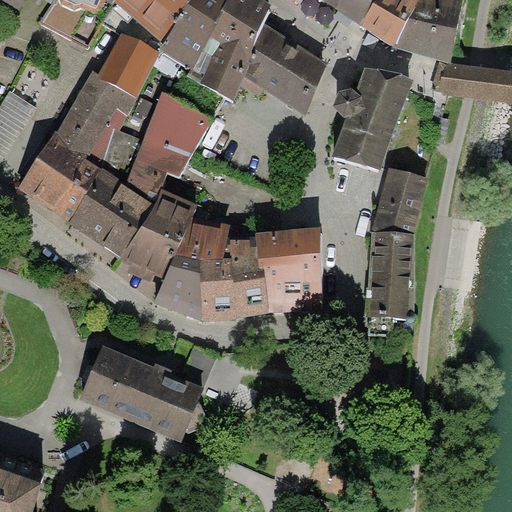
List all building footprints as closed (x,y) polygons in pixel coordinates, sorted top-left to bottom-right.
[(0,0),(0,1),(16,10),(22,0),(0,0)] [(58,0),(55,5),(42,25),(72,41),(88,12),(82,9),(75,12),(63,6),(59,0),(58,0)] [(118,2),(118,0),(59,0),(63,6),(75,12),(82,9),(88,12),(94,15),(101,12),(107,0),(116,5),(118,2)] [(167,43),(193,0),(118,0),(118,2),(167,43)] [(208,41),(231,0),(193,0),(167,43),(195,64),(208,41)] [(269,14),(247,0),(231,0),(208,41),(227,53),(216,75),(195,64),(187,78),(233,104),(244,75),(263,30),(269,14)] [(361,24),(362,28),(381,0),(341,0),(335,8),(361,24)] [(365,27),(396,46),(415,12),(413,9),(420,2),(415,0),(381,0),(362,28),(365,27)] [(426,56),(452,64),(454,44),(460,8),(429,1),(428,0),(421,0),(421,1),(420,2),(413,9),(415,12),(396,46),(426,56)] [(127,39),(158,57),(167,43),(118,2),(116,5),(102,26),(127,39)] [(268,33),(263,30),(244,75),(304,114),(324,68),(286,44),(285,46),(280,43),(283,38),(270,29),(268,33)] [(158,57),(127,39),(102,81),(136,101),(158,57)] [(412,95),(414,89),(407,84),(401,81),(394,78),(386,77),(366,72),(362,81),(365,82),(357,101),(353,96),(340,99),(336,111),(344,119),(350,118),(336,159),(379,173),(412,95)] [(128,116),(136,101),(102,81),(95,75),(89,87),(116,107),(128,116)] [(22,188),(73,222),(100,174),(83,163),(116,107),(89,87),(58,139),(55,138),(22,188)] [(184,107),(165,94),(138,162),(168,174),(180,179),(213,122),(184,107)] [(0,164),(36,109),(13,95),(0,115),(0,164)] [(112,181),(116,170),(126,134),(114,130),(100,174),(112,181)] [(121,258),(154,203),(159,205),(159,203),(160,193),(168,174),(138,162),(131,178),(116,170),(112,181),(100,174),(73,222),(73,225),(121,258)] [(375,235),(412,238),(427,181),(392,172),(375,235)] [(159,205),(154,203),(121,258),(135,264),(132,270),(152,280),(156,273),(163,277),(164,285),(175,260),(192,223),(197,211),(195,210),(192,217),(159,203),(159,205)] [(197,211),(192,223),(208,226),(214,214),(199,207),(197,211)] [(472,293),(482,222),(449,218),(448,226),(441,276),(439,288),(472,293)] [(208,226),(192,223),(175,260),(203,268),(223,265),(225,243),(227,231),(208,226)] [(257,241),(257,244),(261,276),(266,313),(324,304),(323,235),(257,241)] [(369,336),(412,338),(412,238),(375,235),(371,304),(369,336)] [(261,276),(257,244),(225,243),(223,265),(232,263),(233,279),(261,276)] [(203,268),(175,260),(164,285),(163,287),(157,300),(203,321),(203,268)] [(232,263),(223,265),(203,268),(203,321),(234,317),(233,279),(232,263)] [(266,313),(261,276),(233,279),(234,317),(266,313)] [(215,356),(197,349),(188,370),(193,372),(187,386),(194,389),(203,369),(209,371),(215,356)] [(197,405),(203,393),(194,389),(187,386),(169,378),(171,374),(156,368),(154,372),(105,351),(83,400),(182,442),(186,432),(190,433),(198,431),(204,416),(201,406),(197,405)] [(0,511),(33,511),(45,476),(0,461),(0,511)]
